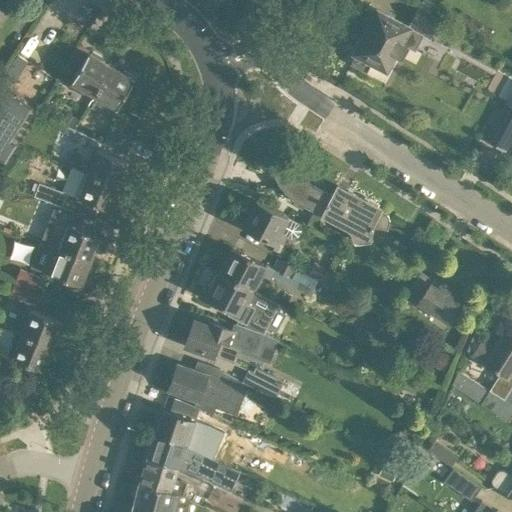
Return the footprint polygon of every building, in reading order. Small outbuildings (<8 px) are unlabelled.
[(440,20),(418,8),(407,27),(376,11),(353,54),(354,54),(349,65),(365,74),(371,63),(388,72),(396,57),(400,59),(406,48),(414,52),(423,37),(429,40),(440,20)] [(68,86),(91,100),(111,67),(88,54),(71,83),(70,82),(68,86)] [(114,114),(116,110),(133,80),(111,67),(91,100),(114,114)] [(0,157),(4,160),(13,144),(8,141),(29,107),(1,89),(0,90),(0,157)] [(487,140),(509,152),(511,146),(511,104),(507,102),(487,140)] [(79,119),(67,112),(61,121),(73,128),(79,119)] [(134,138),(110,128),(104,142),(129,152),(134,138)] [(119,187),(121,182),(129,162),(97,150),(98,149),(93,147),(85,168),(83,172),(119,187)] [(336,186),(331,195),(315,187),(309,184),(303,179),(300,176),(298,173),(296,169),(294,164),(271,172),(276,182),(282,192),(286,196),(295,203),(301,206),(320,216),(320,217),(341,228),(347,231),(348,233),(350,236),(351,242),(371,240),(370,233),(371,229),(387,230),(388,221),(388,218),(386,215),(384,213),(379,211),(380,209),(336,186)] [(110,211),(119,187),(83,172),(71,168),(61,192),(39,184),(35,194),(78,211),(81,200),(110,211)] [(89,234),(93,220),(77,213),(78,211),(35,194),(34,197),(72,211),(70,214),(53,208),(41,239),(91,258),(99,238),(89,234)] [(301,231),(299,225),(288,220),(289,219),(256,202),(242,229),(278,248),(285,237),(290,240),(297,237),(301,231)] [(30,260),(33,244),(16,240),(12,256),(30,260)] [(80,286),(90,262),(53,248),(44,272),(47,273),(80,286)] [(232,248),(219,272),(254,290),(262,276),(269,280),(271,277),(309,297),(318,280),(278,259),(272,269),(232,248)] [(305,269),(307,274),(318,280),(324,268),(317,265),(313,263),(308,264),(305,269)] [(42,289),(45,281),(22,271),(19,279),(42,289)] [(280,303),(254,290),(219,272),(205,298),(229,310),(228,313),(238,318),(236,323),(263,334),(280,303)] [(463,301),(439,285),(437,289),(418,276),(420,273),(419,272),(402,298),(423,312),(425,310),(426,308),(448,323),(463,301)] [(36,306),(42,289),(19,279),(12,297),(36,306)] [(385,288),(369,288),(369,302),(385,302),(385,288)] [(20,329),(53,343),(61,323),(28,310),(20,329)] [(256,354),(263,334),(236,323),(235,324),(234,323),(231,331),(205,322),(204,324),(192,320),(183,346),(214,357),(214,356),(234,364),(240,349),(256,354)] [(53,343),(20,329),(9,358),(42,371),(53,343)] [(511,333),(506,330),(495,346),(482,338),(481,339),(472,354),(470,356),(499,374),(489,390),(494,393),(503,399),(511,385),(511,372),(510,371),(511,368),(511,333)] [(466,350),(472,354),(481,339),(473,333),(466,350)] [(449,356),(432,348),(426,363),(443,370),(449,356)] [(197,361),(193,371),(176,365),(167,391),(169,391),(168,393),(199,408),(213,414),(215,409),(237,417),(249,385),(246,384),(242,381),(225,373),(222,369),(197,361)] [(249,385),(255,388),(275,398),(284,381),(255,367),(246,384),(249,385)] [(511,385),(503,399),(511,405),(511,385)] [(168,393),(155,433),(185,444),(185,446),(201,454),(212,458),(223,432),(197,421),(195,420),(199,408),(168,393)] [(511,405),(503,399),(494,393),(485,407),(507,421),(511,413),(511,405)] [(434,413),(423,407),(419,414),(430,420),(434,413)] [(185,444),(155,433),(147,456),(179,466),(178,468),(207,482),(217,461),(212,458),(201,454),(185,446),(185,444)] [(451,466),(458,456),(434,439),(426,450),(451,466)] [(179,466),(147,456),(138,484),(178,494),(189,499),(203,506),(212,485),(207,483),(207,482),(178,468),(179,466)] [(400,466),(386,459),(378,475),(392,481),(400,466)] [(471,501),(480,487),(452,468),(443,482),(471,501)] [(511,476),(504,471),(501,470),(498,471),(497,471),(496,473),(492,478),(491,482),(491,484),(491,485),(493,486),(511,499),(511,476)] [(188,506),(189,499),(178,494),(138,484),(133,503),(166,511),(202,511),(203,510),(188,506)] [(277,491),(269,487),(265,494),(273,498),(277,491)] [(166,511),(133,503),(131,511),(166,511)] [(479,511),(499,511),(495,509),(495,510),(485,503),(479,511)]
